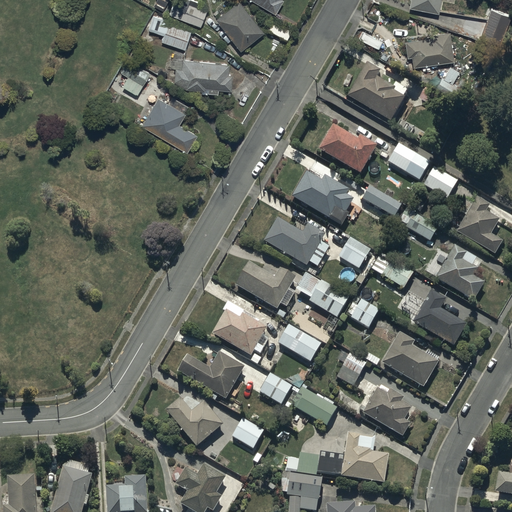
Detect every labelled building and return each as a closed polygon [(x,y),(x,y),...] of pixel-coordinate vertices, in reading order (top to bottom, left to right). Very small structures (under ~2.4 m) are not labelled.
[(174,0),(170,14),(202,24),(207,10),(197,7),(199,1),(194,0),(174,0)] [(240,0),(239,0),(217,18),(242,50),(265,31),(240,0)] [(255,0),(276,11),(281,0),(255,0)] [(441,0),(411,0),(409,10),(439,15),(441,0)] [(511,17),(492,9),(481,38),(501,45),(511,17)] [(153,15),(149,30),(164,35),(162,42),(186,49),(192,30),(165,22),(166,19),(153,15)] [(406,42),(408,59),(412,58),(413,68),(454,64),(451,34),(432,35),(432,40),(406,42)] [(129,76),(123,85),(138,94),(152,72),(130,59),(122,72),(129,76)] [(182,68),(175,67),(174,81),(186,88),(202,89),(202,93),(219,94),(219,89),(232,90),(233,74),(229,73),(229,62),(183,59),(182,68)] [(368,60),(348,93),(392,119),(406,94),(395,88),(397,85),(378,74),(382,68),(368,60)] [(426,85),(420,96),(441,108),(447,97),(426,85)] [(158,97),(142,125),(188,151),(197,134),(179,124),(186,113),(158,97)] [(317,148),(359,173),(377,145),(359,134),(356,138),(333,123),(317,148)] [(400,146),(389,164),(419,182),(430,164),(400,146)] [(457,180),(433,165),(422,183),(446,198),(457,180)] [(346,210),(353,197),(345,193),(348,188),(324,174),(321,179),(305,170),(290,196),(341,225),(349,212),(346,210)] [(369,184),(362,197),(394,216),(401,203),(369,184)] [(464,213),(454,230),(495,253),(502,240),(490,233),(499,217),(487,210),(490,205),(475,196),(471,203),(464,199),(458,210),(464,213)] [(429,241),(438,225),(407,205),(399,219),(406,223),(404,225),(429,241)] [(278,216),(264,239),(306,265),(326,232),(307,221),(301,231),(278,216)] [(348,237),(337,256),(358,269),(369,250),(348,237)] [(483,280),(473,275),(483,259),(454,243),(434,278),(472,300),(483,280)] [(381,252),(371,268),(403,288),(414,271),(381,252)] [(247,259),(234,282),(277,307),(279,303),(285,306),(294,290),(289,287),(295,276),(279,267),(276,271),(264,264),(262,268),(247,259)] [(305,271),(296,288),(309,296),(307,300),(338,317),(349,294),(305,271)] [(412,321),(453,345),(466,322),(440,308),(445,298),(430,289),(412,321)] [(356,294),(345,313),(368,327),(379,309),(356,294)] [(225,308),(212,331),(249,355),(253,349),(259,353),(269,337),(262,333),(266,327),(241,311),(238,316),(225,308)] [(288,321),(275,341),(309,362),(322,342),(288,321)] [(411,344),(414,340),(399,331),(381,361),(423,386),(438,361),(411,344)] [(185,352),(175,370),(225,399),(244,366),(217,350),(209,365),(185,352)] [(368,360),(350,351),(336,376),(354,386),(368,360)] [(259,391),(279,403),(290,384),(270,372),(259,391)] [(376,387),(362,412),(402,435),(409,422),(404,418),(411,406),(401,400),(404,396),(383,383),(380,389),(376,387)] [(290,404),(326,425),(337,407),(301,386),(290,404)] [(179,395),(163,408),(195,447),(223,423),(203,399),(191,409),(179,395)] [(259,429),(259,427),(242,417),(231,436),(253,449),(263,432),(259,429)] [(285,471),(314,476),(316,469),(384,480),(388,452),(373,450),(376,435),(347,431),(344,452),(320,448),(319,455),(299,451),(298,458),(288,456),(285,471)] [(187,490),(180,502),(197,511),(203,511),(207,507),(213,510),(222,495),(217,492),(226,476),(202,462),(196,473),(184,466),(175,483),(187,490)] [(63,465),(49,511),(80,511),(83,504),(85,505),(88,495),(85,494),(91,473),(63,465)] [(314,476),(285,471),(282,489),(285,490),(285,494),(290,495),(287,511),(300,511),(301,509),(317,511),(322,477),(314,476)] [(8,503),(3,504),(3,511),(34,511),(33,473),(7,474),(8,503)] [(124,484),(105,484),(106,511),(150,511),(150,509),(148,509),(145,474),(124,475),(124,484)] [(511,476),(501,475),(497,495),(511,498),(511,476)] [(325,511),(375,511),(375,504),(354,506),(354,500),(325,503),(325,511)]
